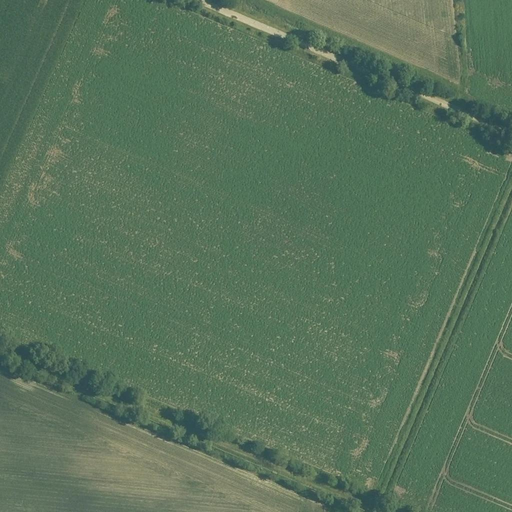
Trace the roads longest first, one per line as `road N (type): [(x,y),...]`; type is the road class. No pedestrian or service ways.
road 1 (track): [(366,511),(0,357)]
road 2 (track): [(220,0),(511,122)]
